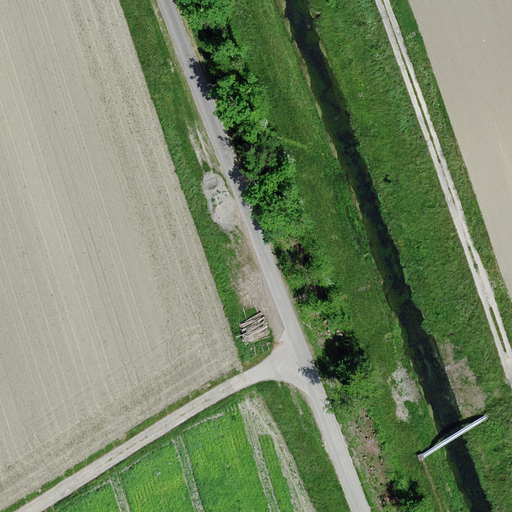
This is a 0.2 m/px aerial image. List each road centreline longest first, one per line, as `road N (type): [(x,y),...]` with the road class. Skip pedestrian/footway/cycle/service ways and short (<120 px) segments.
road 1 (unclassified): [(168,0),(361,511)]
road 2 (track): [(511,363),(384,0)]
road 3 (track): [(298,348),(29,511)]
